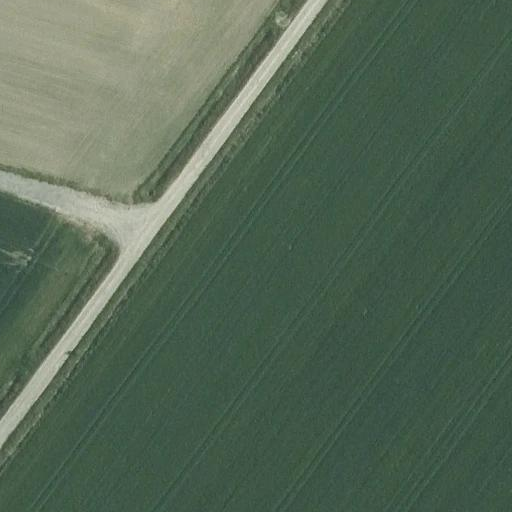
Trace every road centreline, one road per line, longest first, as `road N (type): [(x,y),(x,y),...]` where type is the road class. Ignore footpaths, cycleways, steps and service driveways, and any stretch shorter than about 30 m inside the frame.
road 1 (track): [(0,426),(319,0)]
road 2 (track): [(156,219),(0,172)]
